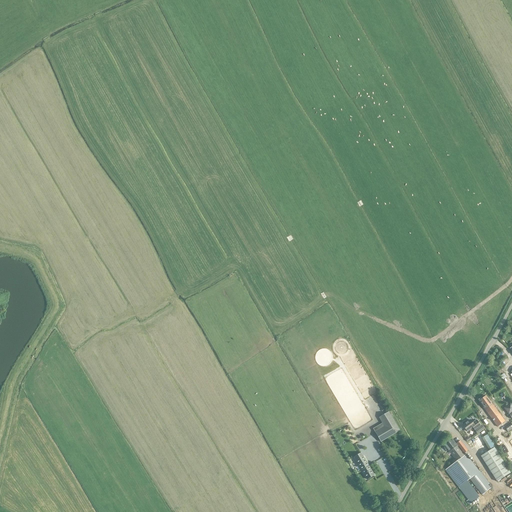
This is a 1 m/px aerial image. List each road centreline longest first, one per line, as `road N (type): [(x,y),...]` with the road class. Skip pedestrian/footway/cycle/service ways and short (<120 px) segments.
road 1 (unclassified): [(393,511),(511,305)]
road 2 (track): [(430,341),(421,354),(442,395),(431,412),(496,489),(481,511)]
